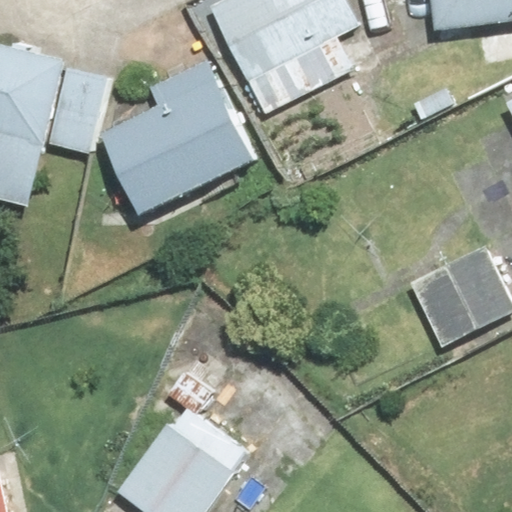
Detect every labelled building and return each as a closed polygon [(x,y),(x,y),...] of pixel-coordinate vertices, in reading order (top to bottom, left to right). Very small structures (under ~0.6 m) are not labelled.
[(371,0),(230,0),(274,94),(391,40),(371,0)] [(511,0),(445,0),(446,16),(511,13),(511,0)] [(100,148),(117,65),(0,41),(0,193),(37,201),(51,138),(100,148)] [(109,139),(145,215),(263,160),(212,51),(158,76),(174,109),(109,139)] [(511,286),(484,225),(385,270),(422,353),(511,312),(511,286)] [(194,398),(132,483),(171,511),(204,511),(255,443),(194,398)] [(38,511),(36,464),(0,466),(0,511),(38,511)]
